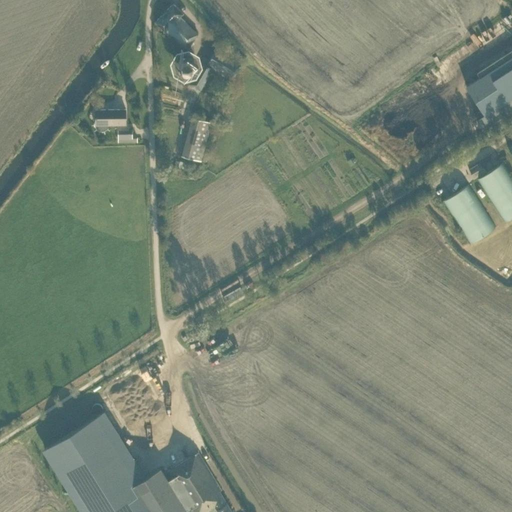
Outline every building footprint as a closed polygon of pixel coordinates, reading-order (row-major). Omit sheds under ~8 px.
[(170,33),(185,48),(198,34),(180,16),(183,13),(173,3),(155,21),(165,31),(166,30),(167,31),(167,32),(168,34),(170,33)] [(230,81),(241,61),(225,52),(226,51),(217,46),(209,59),(204,56),(188,84),(200,90),(212,70),(230,81)] [(193,72),(197,65),(195,57),(188,53),(180,56),(175,63),(178,70),(185,74),(193,72)] [(474,114),(477,118),(483,128),(511,109),(511,55),(466,86),(481,109),(474,114)] [(95,109),(95,124),(126,124),(126,109),(95,109)] [(182,155),(202,160),(211,123),(193,118),(182,155)] [(134,136),(134,130),(118,130),(118,142),(137,142),(137,136),(134,136)] [(477,178),(504,220),(511,215),(511,176),(502,161),(477,178)] [(496,226),(468,183),(443,200),(470,242),(496,226)] [(147,418),(173,404),(169,398),(179,392),(164,365),(145,375),(146,377),(130,386),(147,418)] [(99,403),(98,403),(97,403),(96,403),(95,404),(94,404),(93,405),(92,406),(92,407),(92,408),(92,409),(92,410),(93,411),(93,412),(94,413),(95,413),(95,414),(96,414),(97,414),(98,414),(99,414),(100,413),(101,413),(101,412),(102,411),(102,410),(102,409),(103,409),(102,408),(102,407),(102,405),(101,405),(100,404),(99,403)] [(137,481),(97,414),(45,446),(85,511),(187,511),(163,472),(160,467),(137,481)] [(72,418),(71,418),(70,418),(69,418),(68,418),(67,418),(67,419),(66,420),(66,421),(65,421),(65,422),(65,423),(65,424),(65,425),(66,426),(66,427),(67,427),(68,428),(69,429),(70,429),(71,429),(72,428),(73,428),(74,427),(75,426),(75,425),(76,424),(76,423),(76,422),(75,421),(75,420),(74,419),(73,418),(72,418)] [(163,472),(187,511),(205,511),(208,510),(209,511),(210,511),(217,509),(218,511),(232,511),(220,491),(221,490),(198,451),(163,472)]
